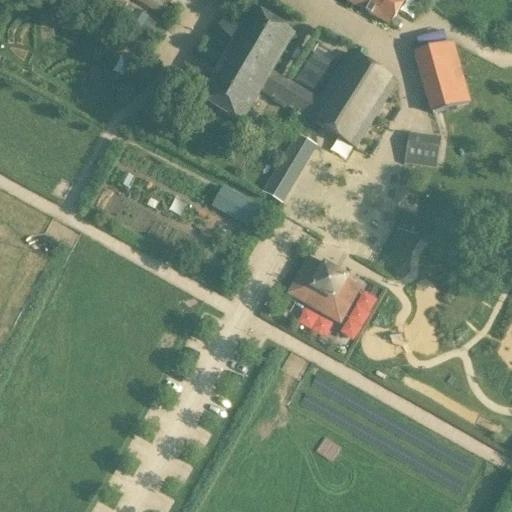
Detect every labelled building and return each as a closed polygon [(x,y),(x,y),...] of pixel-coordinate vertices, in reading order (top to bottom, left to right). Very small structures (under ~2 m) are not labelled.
[(347,0),(346,2),(360,10),(390,27),(405,0),(347,0)] [(294,36),(252,10),(217,68),(259,93),(354,150),(368,130),(396,84),(347,54),(317,102),(278,78),(277,80),(269,75),(294,36)] [(137,11),(121,36),(131,43),(148,18),(137,11)] [(449,43),(414,53),(432,114),(467,104),(449,43)] [(240,126),(259,93),(217,68),(198,100),(240,126)] [(436,169),(440,139),(408,135),(404,165),(436,169)] [(301,170),(315,147),(297,137),(263,193),(281,204),(291,186),(289,185),(299,169),(301,170)] [(260,207),(222,186),(210,208),(248,228),(260,207)] [(360,288),(307,259),(286,296),(339,325),(360,288)]
